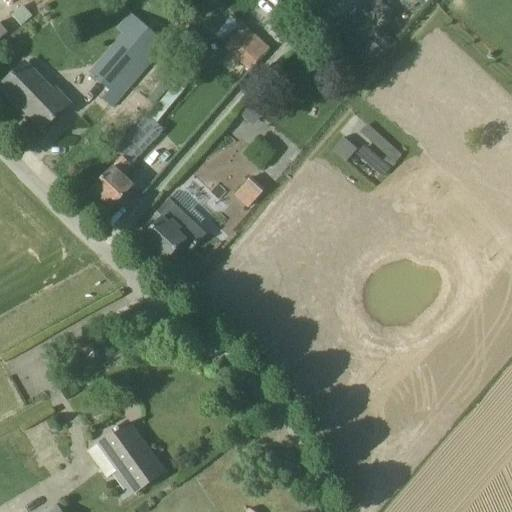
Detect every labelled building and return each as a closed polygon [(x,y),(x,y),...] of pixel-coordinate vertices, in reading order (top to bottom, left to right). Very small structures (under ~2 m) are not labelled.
[(27,0),(21,0),(0,20),(0,48),(39,14),(27,0)] [(395,45),(379,28),(393,14),(378,0),(374,0),(340,34),(372,67),(395,45)] [(215,35),(227,45),(243,27),(231,17),(215,35)] [(162,43),(136,20),(89,74),(115,97),(162,43)] [(195,59),(206,68),(215,57),(209,52),(204,48),(195,59)] [(56,88),(53,91),(26,64),(17,73),(16,72),(0,88),(0,90),(24,115),(27,112),(45,130),(62,114),(61,113),(70,103),(56,88)] [(137,163),(165,128),(149,116),(122,151),(137,163)] [(374,128),(355,150),(384,176),(403,154),(374,128)] [(356,152),(343,141),(334,152),(347,164),(355,153),(356,152)] [(132,188),(120,177),(130,166),(122,159),(92,191),(113,211),(132,188)] [(263,193),(249,180),(234,196),(248,209),(263,193)] [(208,235),(170,199),(158,212),(164,218),(143,240),(166,262),(184,244),(192,252),(208,235)] [(91,343),(89,346),(87,350),(89,354),(92,357),(95,357),(99,355),(101,350),(101,347),(99,344),(96,343),(93,343),(91,343)] [(163,473),(128,425),(109,439),(89,454),(107,480),(119,471),(135,493),(144,487),(163,473)]
